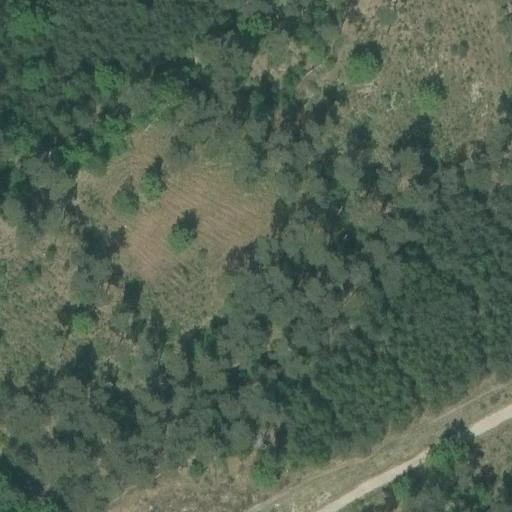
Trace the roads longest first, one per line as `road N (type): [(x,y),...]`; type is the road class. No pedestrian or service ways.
road 1 (track): [(291,0),(0,201)]
road 2 (track): [(311,511),(511,402)]
